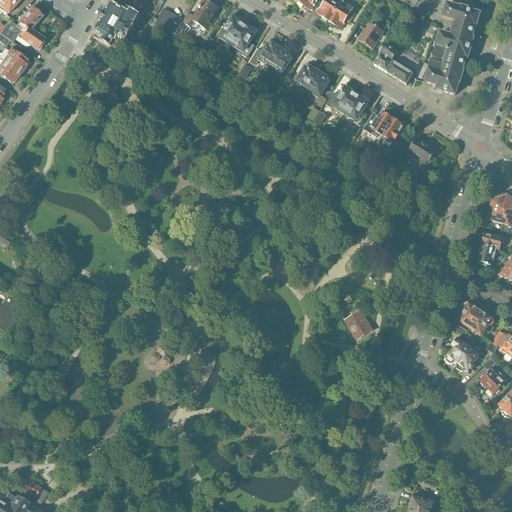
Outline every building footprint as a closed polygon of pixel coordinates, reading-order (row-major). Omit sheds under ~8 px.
[(21,0),(2,0),(0,3),(0,10),(7,17),(21,0)] [(121,0),(140,11),(142,6),(137,3),(138,0),(121,0)] [(299,0),(297,3),(299,4),(298,5),(302,7),(303,7),(310,11),(314,5),(313,5),(315,0),(299,0)] [(329,23),(342,2),(338,0),(326,0),(321,9),(320,9),(316,15),(323,19),(323,21),(326,23),(327,22),(329,23)] [(160,1),(156,7),(161,10),(165,3),(163,3),(160,1)] [(188,14),(182,24),(190,28),(193,30),(196,31),(197,30),(199,26),(206,30),(211,22),(211,19),(218,9),(204,1),(194,17),(188,14)] [(342,2),(329,23),(330,23),(330,25),(333,27),(335,27),(341,31),(345,25),(344,24),(346,21),(350,24),(356,15),(352,12),(354,10),(342,2)] [(93,39),(110,48),(111,47),(113,49),(114,49),(115,49),(116,49),(118,49),(120,49),(121,48),(122,48),(123,46),(124,46),(125,43),(128,38),(131,38),(132,35),(131,32),(134,28),(133,27),(139,17),(131,12),(129,15),(110,4),(93,35),(95,36),(93,39)] [(436,90),(437,91),(455,96),(459,84),(463,71),(462,71),(466,60),(467,60),(469,55),(470,55),(472,45),(473,40),(472,39),(475,27),(476,27),(479,15),(466,11),(466,10),(460,8),(460,9),(447,5),(443,19),(454,22),(450,37),(440,34),(436,47),(437,47),(436,50),(435,51),(434,52),(433,53),(433,54),(432,55),(432,57),(433,58),(433,59),(432,62),(425,83),(438,87),(436,90)] [(21,33),(32,31),(34,31),(34,27),(42,19),(32,10),(16,28),(21,33)] [(231,46),(244,26),(232,18),(220,39),(231,46)] [(5,29),(8,32),(14,24),(11,22),(5,29)] [(365,46),(366,47),(366,46),(373,50),(383,33),(377,29),(377,28),(376,28),(369,24),(359,41),(365,45),(365,46)] [(244,26),(231,46),(243,53),(241,56),(247,59),(254,47),(249,44),(256,33),(244,26)] [(0,34),(10,43),(14,37),(8,32),(5,29),(0,34)] [(32,31),(21,33),(17,39),(36,52),(44,41),(35,35),(34,31),(32,31)] [(10,43),(0,34),(0,42),(6,47),(10,43)] [(208,43),(203,51),(210,55),(215,47),(208,43)] [(257,50),(248,64),(249,64),(255,67),(259,61),(264,64),(265,63),(271,66),(281,50),(280,49),(279,47),(275,45),(273,45),(272,45),(270,48),(267,46),(263,54),(257,50)] [(380,56),(375,64),(374,66),(386,74),(393,63),(392,63),(398,51),(391,47),(390,49),(385,46),(379,55),(380,56)] [(225,49),(219,59),(222,61),(229,51),(225,49)] [(281,50),(271,66),(277,70),(276,72),(281,76),(291,61),(288,59),(290,56),(288,55),(288,53),(284,51),(282,51),(281,50)] [(2,62),(20,75),(28,64),(10,51),(2,62)] [(230,59),(233,54),(229,51),(222,61),(225,62),(227,58),(230,59)] [(386,74),(406,86),(413,75),(419,64),(398,51),(392,63),(393,63),(386,74)] [(20,75),(2,62),(0,65),(0,77),(12,86),(20,75)] [(240,76),(245,79),(251,70),(246,67),(240,76)] [(308,90),(318,73),(317,73),(316,71),(312,68),(311,69),(309,68),(308,70),(304,69),(295,84),(301,88),(302,86),(308,90)] [(318,73),(308,90),(314,93),(313,95),(317,98),(316,100),(317,101),(328,83),(325,82),(327,79),(325,78),(325,76),(321,74),(320,74),(318,73)] [(276,84),(270,95),(276,99),(283,89),(276,84)] [(334,94),(326,107),(331,110),(333,106),(345,114),(356,96),(344,88),(339,97),(334,94)] [(283,89),(276,99),(283,103),(289,93),(283,89)] [(356,96),(345,114),(354,119),(352,123),(361,128),(368,116),(362,112),(368,103),(356,96)] [(314,108),(307,118),(313,122),(320,112),(314,108)] [(321,112),(314,123),(320,127),(327,116),(321,112)] [(373,115),(363,131),(368,134),(369,134),(376,139),(378,135),(382,137),(393,120),(389,117),(388,117),(388,116),(384,113),(383,114),(382,113),(379,117),(378,118),(373,115)] [(393,120),(382,137),(394,144),(401,133),(400,132),(404,127),(403,126),(403,125),(399,122),(398,123),(393,120)] [(339,123),(332,134),(337,137),(344,126),(339,123)] [(423,142),(416,138),(409,151),(422,159),(419,168),(419,170),(429,173),(430,168),(431,164),(434,159),(432,158),(436,153),(422,144),(423,142)] [(499,196),(509,227),(511,222),(511,200),(505,194),(499,196)] [(509,227),(499,196),(493,198),(487,221),(509,227)] [(497,251),(500,251),(501,245),(503,246),(505,239),(500,238),(500,237),(492,235),(492,236),(485,234),(484,237),(482,237),(481,243),(482,244),(482,247),(497,251)] [(11,242),(1,235),(0,236),(0,242),(7,247),(11,242)] [(497,251),(482,247),(481,248),(480,249),(479,252),(480,253),(478,263),(480,264),(480,265),(486,267),(487,265),(491,266),(492,262),(493,262),(497,251)] [(511,283),(511,281),(511,258),(500,275),(511,283)] [(27,305),(24,303),(11,294),(0,309),(0,330),(7,335),(27,305)] [(469,329),(480,312),(466,303),(463,305),(461,310),(464,312),(462,315),(459,318),(458,322),(469,329)] [(480,312),(469,329),(481,337),(488,326),(490,327),(492,325),(493,321),(480,312)] [(371,332),(361,315),(347,323),(357,340),(371,332)] [(458,326),(454,331),(464,337),(467,333),(467,332),(458,326)] [(499,347),(505,337),(505,336),(499,333),(492,344),(498,348),(499,347)] [(511,338),(508,335),(499,347),(502,350),(507,353),(506,355),(511,359),(511,338)] [(456,367),(469,349),(457,340),(454,341),(452,344),(452,348),(453,349),(446,360),(446,362),(450,365),(453,365),(456,367)] [(157,355),(154,355),(152,359),(154,361),(156,362),(159,360),(160,361),(162,361),(162,363),(165,365),(169,363),(169,361),(166,358),(165,358),(165,356),(164,354),(166,353),(166,349),(164,347),(161,347),(159,350),(159,353),(160,354),(158,357),(157,355)] [(472,371),(474,368),(474,366),(473,366),(480,357),(469,349),(456,367),(457,370),(460,373),(463,372),(466,375),(469,371),(470,372),(472,371)] [(491,359),(483,366),(488,371),(496,364),(491,359)] [(507,383),(499,375),(497,377),(491,372),(490,373),(488,371),(485,375),(487,377),(480,384),(478,387),(485,394),(487,391),(494,397),(507,383)] [(509,417),(511,418),(511,417),(511,393),(505,400),(505,399),(500,404),(501,404),(499,407),(504,411),(504,414),(505,416),(507,417),(509,417)] [(13,487),(9,495),(36,511),(38,509),(41,505),(45,498),(45,499),(46,498),(48,495),(41,490),(32,485),(20,477),(19,478),(13,487)] [(36,511),(9,495),(7,497),(0,493),(0,511),(36,511)] [(409,511),(429,511),(432,504),(413,499),(409,511)]
